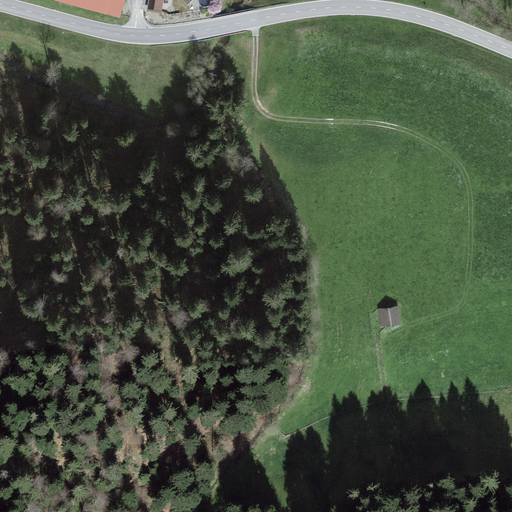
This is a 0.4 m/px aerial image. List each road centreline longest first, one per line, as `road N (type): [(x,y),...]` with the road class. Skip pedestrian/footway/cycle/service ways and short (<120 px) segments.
road 1 (track): [(381,300),(436,288),(466,267),(464,176),(445,152),(405,130),(264,112),(253,91),(256,19)]
road 2 (secondary): [(135,36),(345,6),(419,16),(511,50)]
road 3 (secondary): [(0,3),(135,36)]
